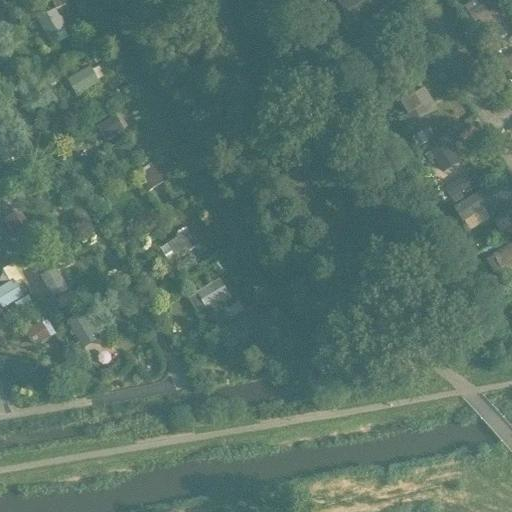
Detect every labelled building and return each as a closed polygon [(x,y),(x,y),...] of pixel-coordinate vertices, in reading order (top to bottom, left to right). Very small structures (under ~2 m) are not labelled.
[(365,0),(336,0),(344,13),(365,0)] [(498,7),(493,0),(476,0),(465,7),(474,22),(498,7)] [(64,27),(53,11),(38,20),(49,37),(64,27)] [(379,39),(365,48),(378,68),(391,60),(379,39)] [(511,56),(503,63),(511,76),(511,56)] [(99,83),(90,67),(67,80),(76,96),(99,83)] [(399,100),(407,114),(421,106),(412,92),(399,100)] [(124,129),(116,116),(97,128),(105,141),(124,129)] [(459,162),(448,143),(430,153),(442,172),(459,162)] [(161,183),(150,166),(136,174),(147,192),(161,183)] [(451,195),(471,187),(467,177),(447,185),(451,195)] [(463,223),(494,205),(485,190),(455,208),(463,223)] [(31,231),(20,214),(6,223),(17,240),(31,231)] [(169,249),(175,260),(185,254),(186,256),(188,254),(190,256),(198,251),(187,233),(179,238),(179,239),(177,241),(178,243),(169,249)] [(511,263),(511,244),(493,256),(502,270),(511,263)] [(68,290),(55,268),(40,277),(53,299),(68,290)] [(0,291),(0,299),(5,307),(22,297),(14,283),(0,291)] [(216,288),(198,299),(207,313),(225,302),(216,288)] [(70,330),(80,347),(94,338),(83,321),(70,330)] [(27,332),(36,345),(50,336),(42,323),(27,332)] [(237,327),(227,333),(237,351),(248,344),(237,327)]
